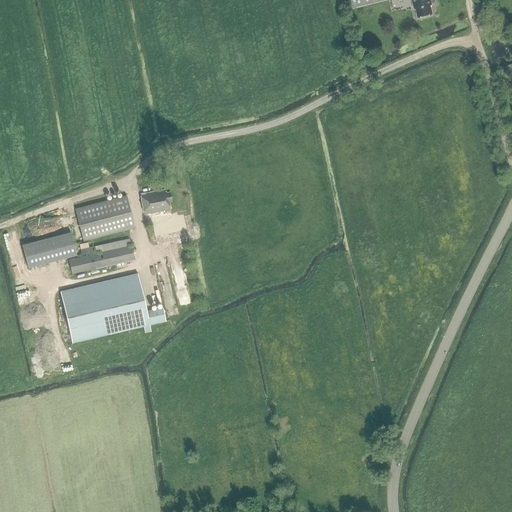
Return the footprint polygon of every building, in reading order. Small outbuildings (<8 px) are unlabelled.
[(350,0),(353,8),(385,0),(411,0),(414,10),(416,9),(418,17),(432,14),(430,5),(431,5),(431,4),(434,3),(436,1),(435,0),(350,0)] [(169,202),(171,201),(170,192),(166,193),(165,190),(140,194),(143,214),(170,210),(169,202)] [(75,209),(83,241),(134,228),(126,196),(75,209)] [(175,214),(152,218),(154,235),(178,231),(178,229),(184,228),(182,215),(176,216),(175,214)] [(70,232),(21,244),(27,267),(76,255),(70,232)] [(72,274),(134,260),(129,239),(94,247),(96,254),(69,260),(72,274)] [(71,343),(165,321),(162,308),(146,312),(137,274),(60,292),(71,343)]
